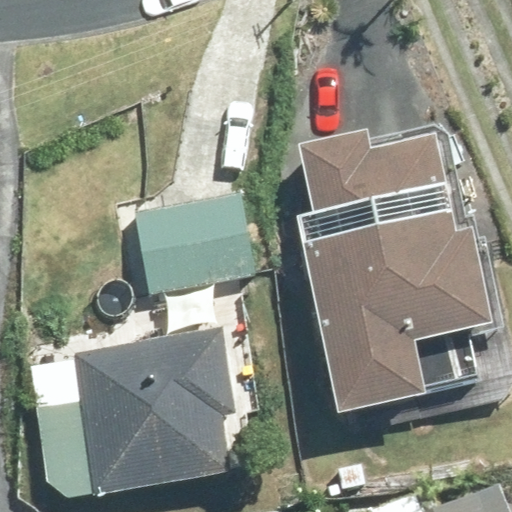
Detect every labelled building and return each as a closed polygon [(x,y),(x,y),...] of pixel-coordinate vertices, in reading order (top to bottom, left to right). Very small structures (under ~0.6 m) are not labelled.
[(294,140),(308,209),(289,213),(330,406),(472,376),(460,317),(477,314),(458,222),(443,226),(422,131),(361,145),(357,127),(294,140)] [(237,193),(133,213),(149,290),(252,268),(237,193)] [(214,326),(30,365),(42,479),(58,497),(226,462),(216,414),(232,410),(214,326)] [(356,463),(334,467),(338,485),(359,481),(356,463)] [(502,511),(490,480),(420,508),(413,490),(368,507),(369,511),(502,511)]
